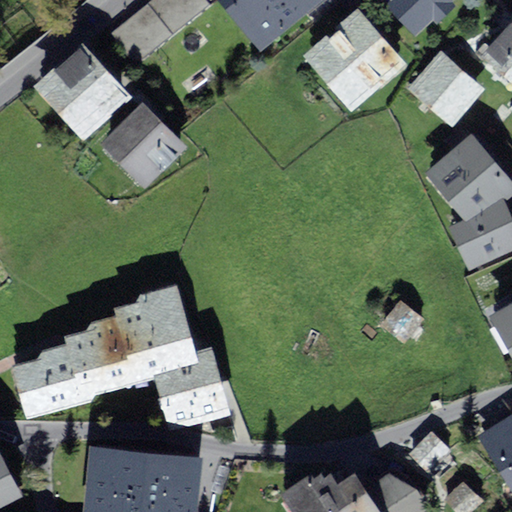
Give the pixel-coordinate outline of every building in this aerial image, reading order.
[(201,0),(132,0),(106,21),(133,55),(201,0)] [(220,0),(252,39),(299,0),(220,0)] [(389,0),(417,26),(442,0),(389,0)] [(349,4),(293,51),(339,106),(396,59),(349,4)] [(511,20),(505,15),(474,54),(511,84),(511,20)] [(31,87),(73,136),(125,92),(83,43),(31,87)] [(480,87),(437,47),(402,85),(445,125),(480,87)] [(138,99),(90,142),(136,192),(183,148),(138,99)] [(511,185),(467,128),(418,166),(464,224),(511,186),(511,185)] [(511,242),(499,213),(448,236),(466,275),(511,253),(511,242)] [(11,366),(24,420),(197,364),(176,284),(139,297),(140,302),(114,311),(115,319),(90,325),(90,333),(66,338),(67,347),(42,353),(43,360),(11,366)] [(511,293),(478,313),(511,370),(511,293)] [(394,294),(374,322),(398,339),(418,311),(394,294)] [(156,380),(171,429),(230,410),(210,349),(198,353),(199,365),(156,380)] [(511,411),(479,432),(511,483),(511,411)] [(429,428),(403,452),(426,476),(451,452),(429,428)] [(82,445),(76,511),(189,511),(194,454),(82,445)] [(0,502),(21,490),(0,454),(0,502)] [(345,454),(280,495),(290,511),(413,511),(391,477),(369,492),(345,454)] [(454,511),(463,511),(479,499),(464,481),(443,497),(454,511)]
